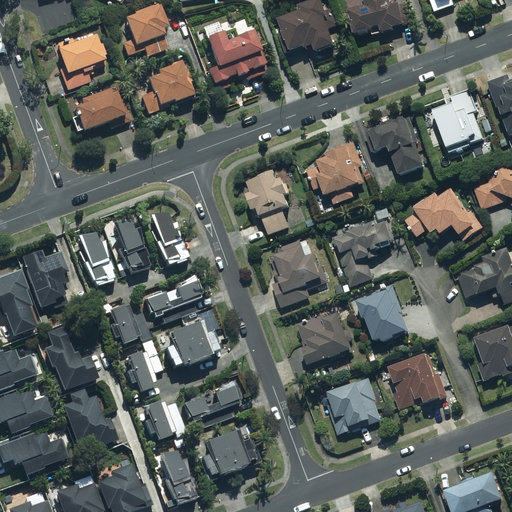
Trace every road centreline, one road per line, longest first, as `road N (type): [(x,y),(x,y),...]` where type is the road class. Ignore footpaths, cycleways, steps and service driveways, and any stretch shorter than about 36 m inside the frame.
road 1 (residential): [(187,155),(313,494)]
road 2 (tertiary): [(187,155),(511,34)]
road 3 (residential): [(313,494),(511,421)]
road 4 (residential): [(61,202),(0,33)]
road 5 (tertiary): [(61,202),(187,155)]
